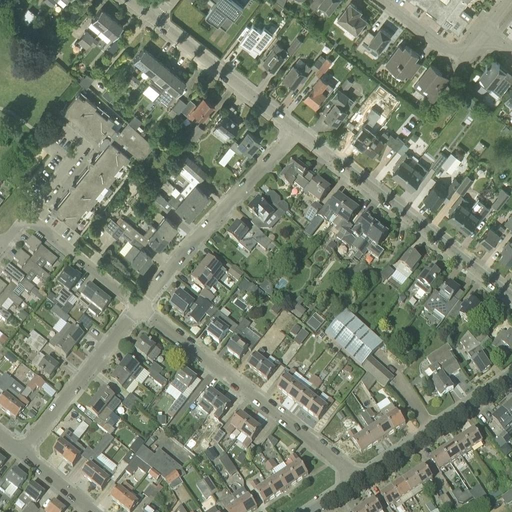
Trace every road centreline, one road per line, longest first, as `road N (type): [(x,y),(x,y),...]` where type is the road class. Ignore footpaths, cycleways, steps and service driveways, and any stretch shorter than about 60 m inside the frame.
road 1 (residential): [(357,479),(141,307)]
road 2 (residential): [(511,298),(295,128)]
road 3 (residential): [(141,307),(295,128)]
road 4 (residential): [(357,479),(511,371)]
road 5 (residential): [(19,448),(141,307)]
road 6 (residential): [(295,128),(155,20)]
road 7 (residential): [(141,307),(26,216)]
road 8 (residential): [(482,35),(461,60),(449,58),(372,0)]
road 9 (residential): [(26,216),(84,144),(60,124)]
